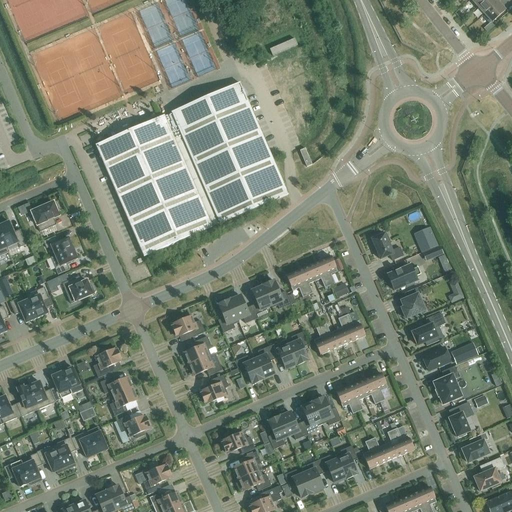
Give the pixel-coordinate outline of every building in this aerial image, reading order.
[(485,0),(477,7),(484,15),(498,3),(495,0),(485,0)] [(498,3),(484,15),(491,23),(505,11),(498,3)] [(294,39),(270,50),(272,57),(297,46),(294,39)] [(172,114),(164,117),(211,226),(219,223),(219,224),(287,195),(271,159),(245,98),(239,84),(171,113),(172,114)] [(212,228),(211,226),(164,117),(164,116),(96,145),(95,145),(95,146),(144,257),(212,228)] [(89,143),(87,135),(79,136),(80,145),(89,143)] [(305,149),(300,151),(307,167),(312,165),(305,149)] [(53,203),(31,212),(40,232),(56,225),(54,219),(59,217),(57,211),(59,210),(56,203),(54,204),(53,203)] [(27,217),(32,230),(37,228),(32,215),(27,217)] [(0,225),(0,233),(6,248),(7,248),(17,243),(19,248),(26,245),(20,230),(14,233),(9,222),(0,225)] [(0,256),(9,253),(7,248),(6,248),(0,233),(0,256)] [(376,238),(372,240),(380,260),(390,256),(392,261),(403,256),(400,248),(392,251),(388,242),(390,242),(387,234),(385,235),(385,234),(383,235),(383,233),(376,236),(376,238)] [(55,237),(43,242),(46,249),(51,247),(55,256),(55,257),(73,249),(69,238),(58,243),(55,237)] [(434,246),(430,239),(420,246),(423,252),(434,246)] [(55,256),(50,258),(58,275),(69,270),(67,264),(78,259),(73,249),(55,257),(55,256)] [(414,267),(434,259),(431,252),(411,260),(414,267)] [(331,257),(319,262),(330,286),(335,284),(331,275),(337,272),(331,257)] [(29,271),(38,267),(34,259),(25,264),(29,271)] [(319,262),(308,267),(315,282),(321,279),(325,289),(330,286),(319,262)] [(387,276),(394,291),(417,281),(415,277),(421,275),(418,267),(412,270),(411,266),(387,276)] [(308,267),(297,271),(308,296),(313,294),(309,284),(315,282),(308,267)] [(308,296),(297,271),(286,276),(292,292),(299,289),(303,298),(308,296)] [(79,277),(62,284),(71,304),(93,295),(92,294),(94,293),(91,286),(89,287),(87,281),(81,283),(79,277)] [(0,285),(4,293),(12,289),(9,281),(0,285)] [(262,286),(263,287),(271,306),(273,308),(278,306),(279,310),(291,305),(285,292),(280,294),(274,281),(262,286)] [(251,307),(257,319),(269,314),(266,309),(271,306),(263,287),(252,291),(257,304),(251,307)] [(29,300),(37,319),(48,314),(43,303),(49,301),(44,288),(26,296),(28,300),(29,300)] [(421,294),(418,288),(404,294),(407,299),(401,302),(404,308),(401,309),(402,311),(400,312),(403,318),(405,317),(406,319),(425,311),(418,295),(421,294)] [(229,301),(238,321),(243,318),(246,324),(257,319),(251,307),(246,309),(241,296),(230,301),(229,301)] [(16,300),(10,303),(15,315),(21,313),(26,324),(37,319),(29,300),(28,300),(18,304),(16,300)] [(224,318),(218,321),(223,334),(235,329),(234,325),(239,323),(238,321),(229,301),(230,301),(230,300),(218,305),(224,318)] [(0,308),(0,334),(7,332),(2,321),(8,318),(3,307),(0,308)] [(330,323),(336,322),(332,307),(326,308),(330,323)] [(426,346),(439,341),(434,329),(441,326),(440,324),(444,322),(441,313),(425,320),(428,326),(412,333),(417,346),(425,343),(427,346),(426,346)] [(313,314),(296,320),(298,325),(314,319),(313,314)] [(176,335),(177,338),(190,332),(192,338),(205,333),(200,321),(194,323),(192,317),(187,318),(186,315),(177,319),(179,322),(172,325),(173,327),(172,327),(176,336),(176,335)] [(343,317),(353,342),(365,337),(358,321),(352,324),(348,315),(343,317)] [(353,342),(343,317),(338,319),(342,329),(336,331),(343,346),(353,342)] [(321,327),(332,351),(343,346),(336,331),(330,334),(326,324),(321,327)] [(320,356),(332,351),(321,327),(316,329),(320,338),(313,341),(320,356)] [(296,365),(297,366),(308,361),(303,348),(308,345),(303,333),(291,338),(293,341),(287,344),(288,346),(296,365)] [(189,365),(211,356),(209,350),(212,349),(207,337),(194,343),(197,348),(184,354),(189,365)] [(286,370),(296,365),(288,346),(283,348),(281,342),(269,347),(274,360),(280,357),(286,370)] [(478,355),(473,344),(456,351),(461,363),(478,355)] [(255,360),(263,380),(264,379),(274,375),(269,362),(274,360),(269,347),(258,352),(260,358),(255,360)] [(99,364),(93,367),(98,378),(111,373),(108,367),(121,362),(120,360),(121,360),(117,351),(116,349),(109,352),(107,348),(99,352),(100,356),(96,358),(99,364)] [(428,372),(450,362),(444,348),(422,358),(428,372)] [(211,356),(189,365),(194,376),(206,371),(209,376),(222,371),(217,359),(213,361),(211,356)] [(247,357),(235,362),(241,374),(247,372),(252,385),(264,380),(264,379),(263,380),(255,360),(254,358),(249,360),(247,357)] [(459,378),(455,367),(442,372),(444,379),(433,384),(437,391),(436,391),(436,392),(437,392),(439,397),(438,397),(439,398),(440,398),(443,405),(461,397),(454,380),(459,378)] [(62,372),(72,395),(82,390),(72,368),(62,372)] [(50,390),(55,402),(72,395),(62,372),(51,377),(56,388),(50,390)] [(381,373),(369,378),(380,403),(385,401),(381,391),(387,389),(381,373)] [(213,387),(201,392),(201,394),(205,403),(206,405),(228,395),(225,389),(228,387),(224,376),(211,381),(213,387)] [(109,393),(111,399),(133,389),(128,378),(115,383),(113,378),(100,383),(105,395),(109,393)] [(369,378),(358,383),(365,398),(371,396),(375,405),(380,403),(369,378)] [(28,387),(38,410),(55,403),(55,402),(50,390),(44,393),(39,382),(28,387)] [(358,383),(347,388),(358,412),(363,410),(359,401),(365,398),(358,383)] [(21,416),(21,417),(38,410),(28,387),(24,388),(23,386),(17,389),(22,402),(16,405),(21,416)] [(358,412),(347,388),(336,393),(342,408),(349,405),(353,414),(358,412)] [(110,405),(115,417),(127,411),(125,406),(138,400),(133,389),(111,399),(113,404),(110,405)] [(5,396),(0,398),(0,412),(5,423),(21,416),(16,405),(10,407),(5,396)] [(313,403),(322,425),(328,423),(329,426),(341,421),(335,409),(330,411),(324,398),(322,399),(321,397),(314,400),(315,402),(312,403),(313,403)] [(302,423),(307,436),(319,431),(317,427),(322,425),(313,403),(311,404),(310,402),(303,405),(304,407),(302,408),(307,421),(302,423)] [(468,403),(452,410),(455,416),(449,419),(457,437),(458,437),(459,439),(466,435),(465,434),(470,432),(465,419),(474,415),(468,403)] [(92,408),(80,414),(82,418),(94,413),(92,408)] [(293,435),(296,441),(307,436),(302,423),(296,425),(291,413),(280,417),(279,418),(288,437),(293,435)] [(129,416),(117,421),(122,433),(125,432),(128,438),(134,435),(136,439),(145,435),(143,432),(150,429),(149,427),(146,418),(145,418),(144,416),(132,422),(129,416)] [(268,437),(273,450),(285,445),(283,439),(288,437),(279,418),(280,417),(268,422),(274,435),(268,437)] [(114,426),(103,430),(105,436),(117,432),(114,426)] [(98,427),(87,432),(90,437),(98,455),(108,450),(98,427)] [(407,435),(401,438),(397,429),(392,431),(402,456),(414,451),(407,435)] [(385,445),(391,460),(402,456),(392,431),(387,433),(391,442),(385,445)] [(244,432),(222,442),(223,444),(222,444),(226,452),(227,454),(240,449),(242,455),(255,449),(250,438),(247,439),(244,432)] [(72,439),(77,451),(83,448),(87,459),(98,455),(90,437),(85,439),(83,434),(72,439)] [(475,445),(462,451),(468,464),(489,455),(483,442),(488,440),(485,434),(472,440),(475,445)] [(54,446),(65,471),(76,466),(70,453),(77,451),(72,439),(71,438),(54,446)] [(370,440),(380,465),(391,460),(385,445),(379,448),(375,438),(370,440)] [(380,465),(370,440),(365,443),(369,452),(362,455),(369,470),(380,465)] [(58,474),(65,471),(54,446),(37,453),(37,454),(42,465),(48,463),(53,474),(57,472),(58,474)] [(345,480),(357,475),(351,462),(357,459),(352,447),(340,452),(342,455),(336,458),(337,460),(346,479),(345,479),(345,480)] [(234,469),(238,480),(260,471),(258,465),(261,464),(256,452),(244,458),(246,464),(234,469)] [(36,468),(42,465),(37,454),(31,457),(33,461),(23,465),(22,465),(30,483),(31,486),(42,481),(36,468)] [(329,471),(334,484),(345,479),(346,479),(337,460),(332,462),(329,456),(318,461),(323,474),(329,471)] [(487,472),(472,479),(475,487),(477,486),(480,492),(491,487),(491,489),(492,490),(501,486),(500,485),(499,484),(500,483),(495,472),(505,468),(500,458),(484,465),(487,472)] [(20,488),(30,483),(22,465),(23,465),(21,461),(4,468),(9,479),(15,477),(20,488)] [(323,489),(318,476),(323,474),(318,461),(306,466),(309,472),(304,474),(312,494),(323,489)] [(147,482),(143,483),(148,495),(161,489),(158,484),(171,478),(170,476),(171,476),(167,468),(166,468),(166,466),(144,475),(147,482)] [(238,480),(243,491),(256,486),(258,492),(271,486),(266,475),(263,476),(260,471),(238,480)] [(295,486),(301,499),(313,494),(312,494),(304,474),(298,476),(296,471),(284,475),(290,488),(295,486)] [(107,492),(107,491),(115,511),(119,511),(122,511),(129,511),(135,510),(130,497),(124,499),(118,486),(107,491),(107,492)] [(262,501),(249,506),(250,508),(251,511),(270,511),(275,510),(272,503),(281,500),(279,494),(282,493),(280,486),(260,495),(262,501)] [(436,503),(430,487),(418,492),(426,511),(432,511),(430,505),(436,503)] [(115,511),(107,491),(107,492),(96,496),(101,509),(96,511),(95,511),(115,511)] [(426,511),(418,492),(407,497),(413,511),(414,511),(420,510),(420,511),(426,511)] [(511,495),(510,492),(510,493),(485,503),(488,511),(506,511),(511,510),(511,495)] [(162,493),(149,498),(154,510),(160,507),(162,511),(164,511),(182,504),(177,493),(165,498),(162,493)] [(413,511),(407,497),(396,502),(400,511),(413,511)] [(89,511),(85,501),(73,506),(76,511),(95,511),(96,511),(94,511),(89,511)] [(400,511),(396,502),(385,507),(387,511),(400,511)]
